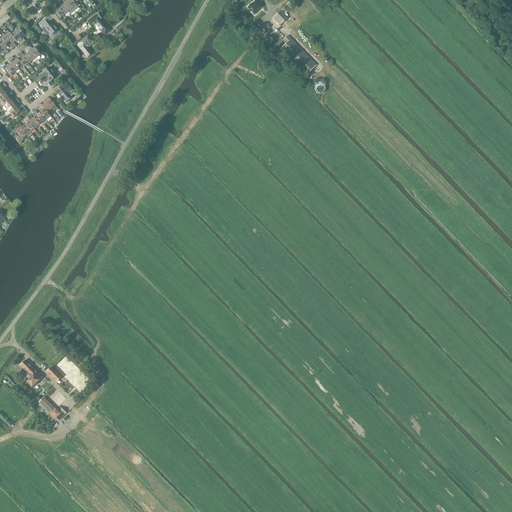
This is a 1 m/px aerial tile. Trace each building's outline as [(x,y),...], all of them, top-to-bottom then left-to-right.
[(68,0),(67,2),(74,11),(78,8),(75,4),(71,0),(68,0)] [(251,4),(247,8),(254,15),(262,7),(256,1),(253,3),(251,5),(251,4)] [(63,5),(68,12),(70,14),(74,11),(67,2),(63,5)] [(63,5),(59,8),(64,15),(68,12),(63,5)] [(64,15),(59,8),(54,11),(60,19),(64,15)] [(274,17),(281,25),(287,18),(281,11),(274,17)] [(87,22),(91,27),(95,24),(104,35),(110,31),(101,20),(101,19),(97,14),(87,22)] [(50,22),(51,21),(48,24),(45,21),(40,25),(42,28),(44,27),(51,35),(50,36),(58,30),(58,29),(57,30),(50,22)] [(269,35),(276,28),(273,25),(266,32),(269,35)] [(250,29),(257,37),(261,33),(254,26),(250,29)] [(19,29),(15,32),(24,43),(26,41),(23,38),(25,36),(27,34),(23,29),(20,31),(19,29)] [(8,32),(4,35),(14,48),(16,46),(13,43),(15,41),(11,35),(8,32)] [(15,32),(11,35),(15,41),(17,43),(19,41),(22,45),(24,43),(15,32)] [(4,35),(0,39),(7,47),(9,46),(12,49),(14,48),(4,35)] [(77,45),(87,58),(92,54),(88,48),(95,42),(90,35),(77,45)] [(280,50),(305,76),(316,66),(288,36),(283,41),(286,44),(280,50)] [(0,39),(0,38),(0,46),(6,54),(8,53),(5,49),(7,47),(0,39)] [(27,47),(36,58),(40,55),(40,56),(43,54),(36,46),(32,49),(29,46),(27,47)] [(26,54),(32,61),(36,58),(27,47),(25,49),(28,52),(26,54)] [(19,54),(28,65),(32,61),(26,54),(24,56),(21,52),(19,54)] [(18,61),(22,66),(24,68),(28,65),(19,54),(17,55),(20,59),(18,60),(18,61)] [(39,68),(51,60),(49,57),(37,66),(39,68)] [(11,64),(9,65),(15,72),(18,69),(13,62),(12,60),(10,58),(8,60),(11,64)] [(13,62),(18,69),(22,66),(18,61),(18,60),(17,59),(13,62)] [(15,72),(9,65),(5,69),(12,77),(16,74),(15,72)] [(38,77),(42,83),(47,79),(50,82),(56,77),(53,73),(54,72),(50,67),(43,73),(38,77)] [(74,93),(72,90),(66,82),(59,88),(61,91),(59,93),(66,103),(69,100),(69,101),(72,98),(70,96),(74,93)] [(314,87),(313,89),(314,92),(316,94),(319,94),(321,94),(324,93),(325,90),(325,88),(324,85),(322,83),(320,83),(317,83),(315,84),(314,87)] [(0,95),(0,101),(0,102),(12,93),(10,91),(7,94),(6,95),(4,92),(0,95)] [(0,102),(4,106),(11,100),(9,98),(10,97),(13,95),(12,93),(0,102)] [(4,106),(7,110),(18,101),(17,99),(14,102),(13,103),(11,100),(4,106)] [(49,99),(45,103),(51,110),(54,108),(56,111),(58,110),(49,99)] [(7,110),(10,114),(17,108),(15,106),(16,105),(17,105),(19,103),(18,101),(7,110)] [(38,106),(39,107),(41,106),(47,113),(51,110),(45,103),(42,105),(40,103),(38,106)] [(43,111),(40,113),(46,120),(50,117),(47,113),(41,106),(39,107),(41,110),(42,110),(43,111)] [(17,108),(10,114),(13,118),(17,115),(19,118),(26,111),(23,107),(20,110),(19,111),(17,108)] [(35,111),(33,112),(42,123),(46,120),(40,113),(38,115),(37,113),(35,111)] [(35,117),(32,119),(38,126),(42,123),(33,112),(31,114),(33,116),(34,116),(35,117)] [(27,117),(26,119),(34,129),(38,126),(32,119),(30,121),(29,120),(27,117)] [(26,124),(25,126),(30,133),(34,129),(26,119),(24,120),(25,122),(24,122),(26,124)] [(20,124),(18,125),(26,136),(30,133),(25,126),(22,127),(21,126),(22,126),(20,124)] [(26,136),(18,125),(16,127),(17,129),(18,131),(16,132),(17,133),(15,134),(18,137),(17,137),(21,142),(23,140),(23,139),(26,136)] [(45,377),(28,360),(22,366),(30,374),(26,379),(34,388),(45,377)] [(51,367),(46,372),(56,383),(61,378),(51,367)] [(43,398),(39,403),(58,422),(66,413),(61,408),(57,411),(55,409),(55,410),(48,403),(48,402),(43,398)]
